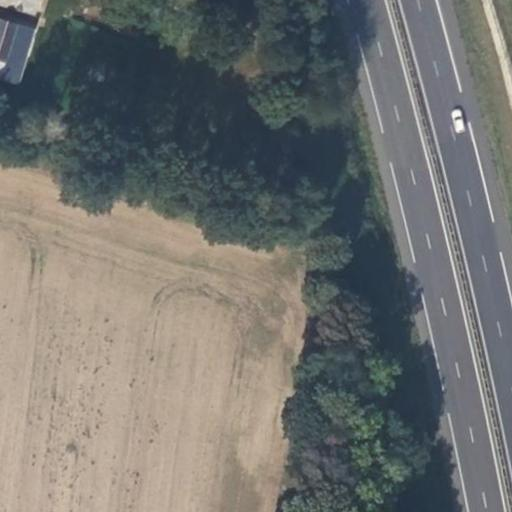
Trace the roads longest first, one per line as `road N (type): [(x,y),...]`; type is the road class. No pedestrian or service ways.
road 1 (trunk): [(367,0),(487,511)]
road 2 (trunk): [(511,388),(418,0)]
